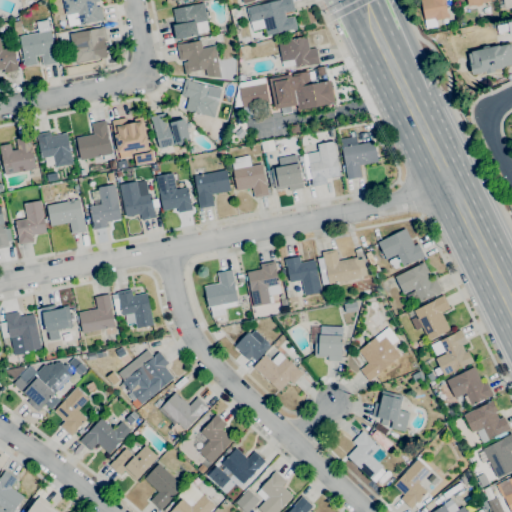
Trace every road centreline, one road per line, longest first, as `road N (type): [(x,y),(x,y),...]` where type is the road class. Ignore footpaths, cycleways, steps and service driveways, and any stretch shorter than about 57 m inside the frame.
road 1 (residential): [(0,286),(452,187)]
road 2 (residential): [(165,253),(190,340),(365,511)]
road 3 (secondary): [(408,99),(511,308)]
road 4 (residential): [(131,0),(143,47),(136,79),(0,109)]
road 5 (residential): [(0,431),(106,511)]
